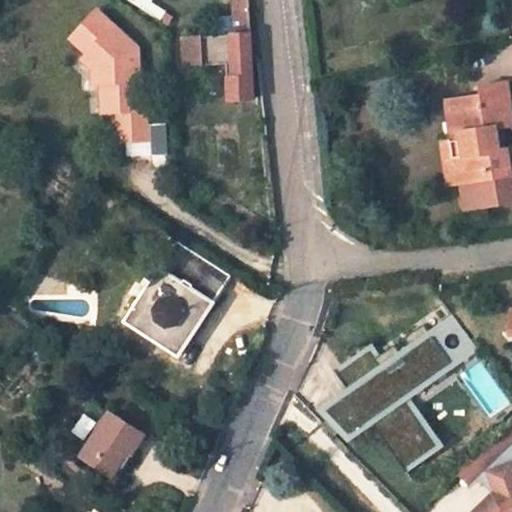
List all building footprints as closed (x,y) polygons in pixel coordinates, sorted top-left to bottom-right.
[(229,99),(255,98),(249,0),(233,0),(236,32),(184,36),(185,61),(234,57),(235,77),(227,78),(229,99)] [(115,113),(117,143),(144,141),(142,110),(138,111),(134,72),(127,67),(126,59),(133,52),(93,14),(68,41),(84,57),(97,69),(98,84),(100,114),(115,113)] [(91,85),(98,84),(97,69),(84,57),(79,63),(90,71),(91,85)] [(459,111),(448,113),(438,113),(443,164),(452,164),(454,189),(463,188),(465,212),(511,206),(511,152),(495,154),(493,131),(511,129),(508,88),(480,91),(481,100),(458,102),(459,111)] [(446,95),(448,113),(459,111),(458,102),(481,100),(480,91),(446,95)] [(454,189),(452,164),(443,164),(445,189),(454,189)] [(158,268),(124,319),(177,354),(211,303),(158,268)] [(321,411),(324,414),(319,417),(332,430),(336,427),(346,437),(371,420),(404,467),(437,443),(404,396),(451,362),(423,323),(403,338),(408,344),(399,350),(394,344),(343,379),(351,390),(321,411)] [(143,434),(110,413),(82,456),(110,474),(126,449),(131,452),(143,434)] [(511,511),(511,455),(511,454),(511,453),(511,422),(472,460),(484,474),(490,471),(497,491),(493,493),(472,511),(511,511)]
